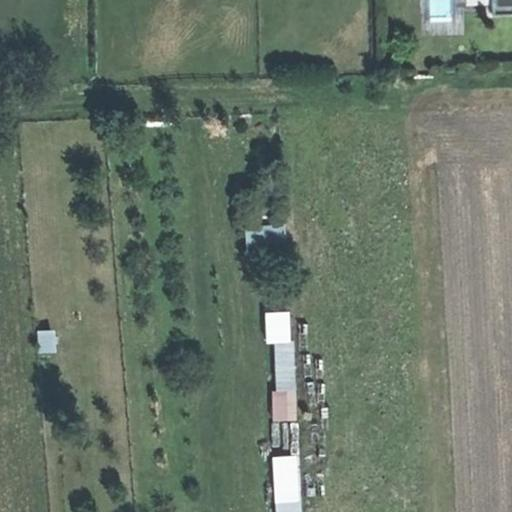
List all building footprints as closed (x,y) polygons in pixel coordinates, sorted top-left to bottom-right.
[(511,0),(491,0),(492,14),(511,13),(511,0)] [(285,245),(285,222),(239,224),(240,246),(285,245)] [(287,337),(285,307),(260,308),(261,339),(287,337)] [(269,339),(272,417),(297,416),(293,338),(269,339)] [(270,511),(297,511),(292,451),(266,453),(270,511)]
